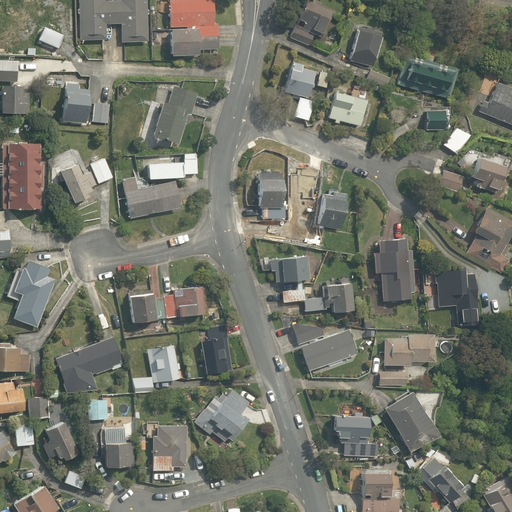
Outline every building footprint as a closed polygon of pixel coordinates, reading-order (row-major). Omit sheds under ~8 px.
[(61,31),(73,0),(42,0),(33,22),(46,27),(39,43),(57,51),(65,33),(61,31)] [(111,0),(81,0),(84,40),(110,38),(109,25),(122,24),(123,42),(152,40),(148,0),(120,0),(121,1),(112,2),(111,0)] [(215,0),(168,0),(168,58),(215,59),(215,0)] [(336,10),(314,0),(308,0),(290,39),(311,48),(318,33),(324,36),(336,10)] [(388,36),(358,28),(348,62),(378,71),(388,36)] [(460,74),(410,57),(401,82),(452,99),(460,74)] [(324,70),(296,63),(288,94),(302,98),(297,116),(310,120),(324,70)] [(20,66),(19,76),(41,78),(42,68),(20,66)] [(489,101),(483,99),(478,113),(511,126),(511,88),(496,82),(489,101)] [(32,86),(4,85),(3,115),(31,116),(32,86)] [(370,100),(338,90),(328,119),(360,130),(370,100)] [(195,101),(170,91),(149,143),(174,153),(195,101)] [(94,94),(63,93),(62,120),(93,121),(94,94)] [(111,104),(97,103),(94,124),(108,126),(111,104)] [(451,108),(426,108),(426,129),(450,130),(451,108)] [(463,127),(442,144),(452,157),(473,139),(463,127)] [(42,146),(2,147),(2,212),(43,212),(42,146)] [(196,155),(149,159),(151,181),(198,177),(196,155)] [(484,156),(474,181),(502,192),(511,167),(484,156)] [(106,158),(90,165),(100,186),(116,178),(106,158)] [(86,163),(62,173),(77,206),(100,195),(86,163)] [(467,172),(442,169),(439,188),(464,192),(467,172)] [(284,170),(258,172),(262,219),(288,217),(284,170)] [(142,178),(123,183),(132,222),(186,208),(179,181),(145,189),(142,178)] [(351,198),(323,193),(317,229),(345,234),(351,198)] [(511,235),(511,225),(488,211),(464,252),(477,260),(482,251),(490,255),(485,262),(503,273),(511,258),(502,253),(511,235)] [(11,232),(0,232),(0,252),(10,253),(11,232)] [(410,293),(415,293),(414,252),(409,252),(409,241),(381,241),(381,253),(376,253),(377,274),(382,274),(383,301),(410,300),(410,293)] [(310,257),(271,259),(271,270),(277,270),(277,280),(311,278),(310,257)] [(57,273),(29,262),(26,271),(18,268),(6,297),(19,302),(14,317),(36,326),(57,273)] [(478,274),(434,275),(434,285),(437,285),(438,307),(457,306),(457,328),(480,327),(478,274)] [(354,284),(329,285),(330,302),(335,302),(335,309),(356,308),(354,284)] [(206,288),(175,289),(175,297),(163,297),(164,318),(207,317),(206,288)] [(326,311),(325,298),(307,300),(306,290),(284,292),(285,304),(305,302),(306,313),(326,311)] [(157,292),(131,294),(133,319),(159,317),(157,292)] [(320,327),(304,324),(293,328),(300,344),(323,335),(320,327)] [(232,370),(227,327),(207,330),(208,341),(200,342),(204,374),(232,370)] [(350,331),(301,348),(309,373),(359,355),(350,331)] [(438,362),(438,339),(382,337),(382,346),(373,346),(372,372),(379,373),(379,385),(426,387),(427,367),(412,366),(412,361),(438,362)] [(115,339),(55,360),(70,400),(100,389),(95,376),(125,365),(115,339)] [(131,377),(133,390),(157,387),(156,383),(182,379),(177,345),(147,350),(150,374),(131,377)] [(22,349),(0,347),(0,371),(29,374),(30,354),(21,353),(22,349)] [(0,415),(26,412),(23,390),(12,392),(11,384),(0,385),(0,415)] [(249,403),(231,390),(213,416),(206,411),(194,426),(210,437),(212,434),(226,443),(229,439),(235,444),(255,417),(245,410),(249,403)] [(438,431),(414,392),(385,410),(409,449),(438,431)] [(48,419),(49,397),(31,396),(30,419),(48,419)] [(107,421),(107,402),(89,402),(89,421),(107,421)] [(339,418),(339,432),(342,432),(342,446),(376,447),(377,419),(339,418)] [(78,452),(63,422),(45,431),(49,439),(39,444),(47,460),(57,455),(59,458),(64,456),(66,458),(78,452)] [(17,424),(17,447),(34,447),(34,424),(17,424)] [(187,428),(160,427),(160,439),(152,439),(152,472),(175,472),(175,466),(186,467),(187,428)] [(127,430),(105,430),(104,444),(110,444),(110,469),(135,469),(136,446),(126,445),(127,430)] [(0,432),(0,461),(10,455),(7,450),(10,447),(0,432)] [(467,490),(448,466),(444,470),(437,461),(426,470),(433,479),(429,482),(447,506),(467,490)] [(71,468),(66,484),(82,489),(87,473),(71,468)] [(358,492),(360,470),(347,469),(345,491),(358,492)] [(393,493),(394,475),(363,473),(361,511),(399,511),(401,493),(393,493)] [(511,511),(511,482),(489,494),(497,511),(511,511)] [(49,511),(58,507),(44,485),(12,505),(16,511),(49,511)]
